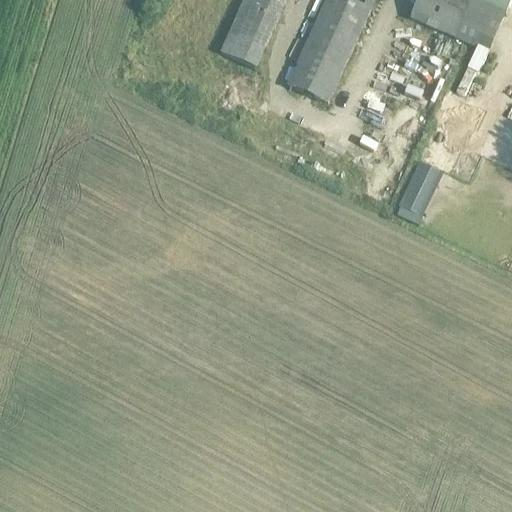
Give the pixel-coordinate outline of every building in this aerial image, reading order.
[(235,34),(263,47),(280,10),(258,0),(213,0),(206,18),(236,32),(235,34)] [(312,0),(283,80),(327,95),(361,0),(312,0)] [(511,0),(461,0),(503,19),(511,0)] [(493,56),(502,60),(511,40),(511,32),(507,30),(493,56)] [(489,54),(477,49),(456,95),(464,98),(475,75),(478,76),(489,54)]
